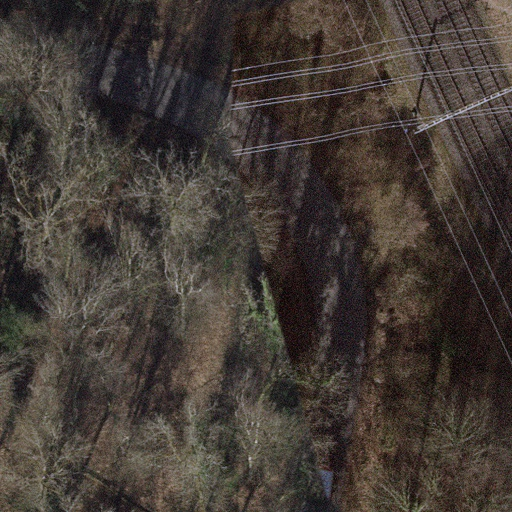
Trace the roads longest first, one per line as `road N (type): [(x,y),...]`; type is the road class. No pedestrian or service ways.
road 1 (residential): [(0,40),(185,87),(289,180),(327,278),(339,394),(327,511)]
road 2 (track): [(289,180),(271,0)]
